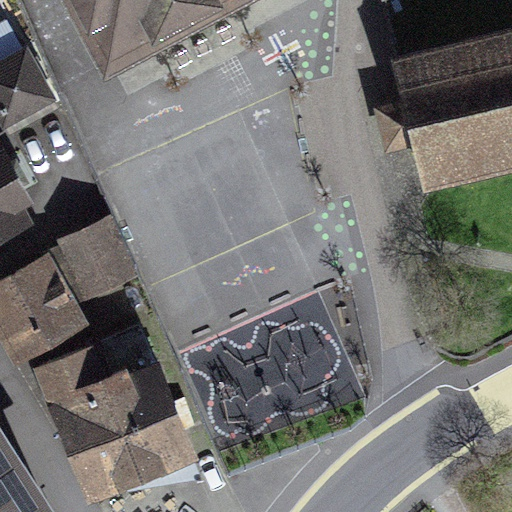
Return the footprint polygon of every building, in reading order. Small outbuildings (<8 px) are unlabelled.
[(223,0),(76,0),(109,62),(172,27),(175,33),(210,14),(208,8),(223,0)] [(511,17),(391,46),(424,182),(511,160),(511,17)] [(0,118),(2,123),(5,122),(11,134),(59,106),(53,95),(56,93),(28,39),(17,45),(4,20),(0,22),(0,118)] [(0,228),(34,209),(26,196),(35,191),(5,135),(0,137),(0,228)] [(0,267),(0,329),(15,356),(89,316),(79,296),(139,273),(112,211),(59,234),(61,239),(51,243),(49,241),(0,267)] [(34,355),(88,491),(94,489),(94,494),(202,476),(193,449),(198,448),(160,348),(153,351),(141,319),(95,337),(94,332),(34,355)] [(0,511),(48,511),(60,505),(0,413),(0,511)]
